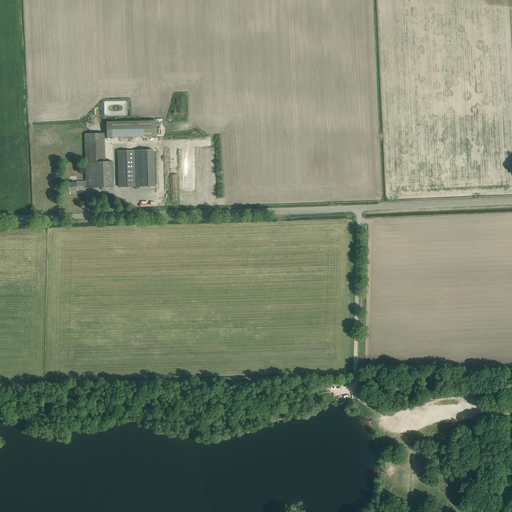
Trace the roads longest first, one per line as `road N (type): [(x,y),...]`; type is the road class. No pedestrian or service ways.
road 1 (unclassified): [(0,218),(358,208)]
road 2 (unclassified): [(354,383),(358,208)]
road 3 (unclassified): [(358,208),(511,201)]
road 4 (track): [(379,511),(381,438),(353,391)]
